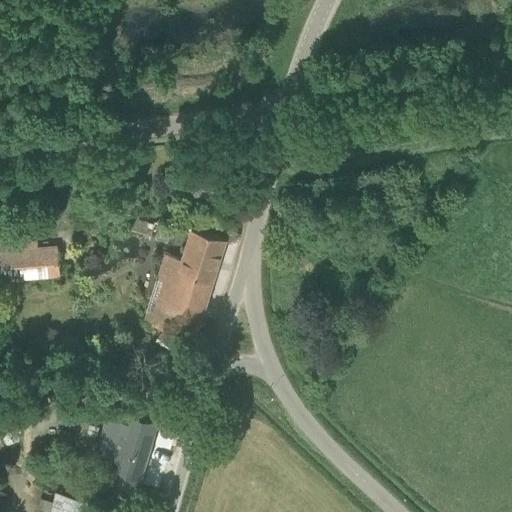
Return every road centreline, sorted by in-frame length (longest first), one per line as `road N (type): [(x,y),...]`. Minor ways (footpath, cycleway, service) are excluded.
road 1 (unclassified): [(0,152),(285,115)]
road 2 (unclassified): [(397,511),(313,434),(275,380)]
road 3 (unclassified): [(245,268),(285,115)]
road 4 (unclassified): [(171,511),(212,373)]
road 5 (unclassified): [(285,115),(337,0)]
